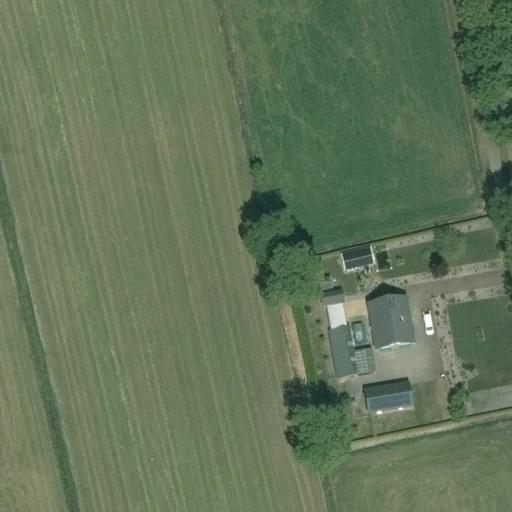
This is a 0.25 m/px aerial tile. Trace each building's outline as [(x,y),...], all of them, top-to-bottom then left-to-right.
[(323,308),(342,305),(340,292),(321,296),(323,308)] [(376,352),(413,346),(405,300),(368,307),(376,352)] [(349,326),(354,348),(372,343),(366,322),(349,326)] [(336,380),(358,376),(349,327),(327,331),(336,380)] [(368,416),(412,409),(408,385),(364,393),(368,416)]
